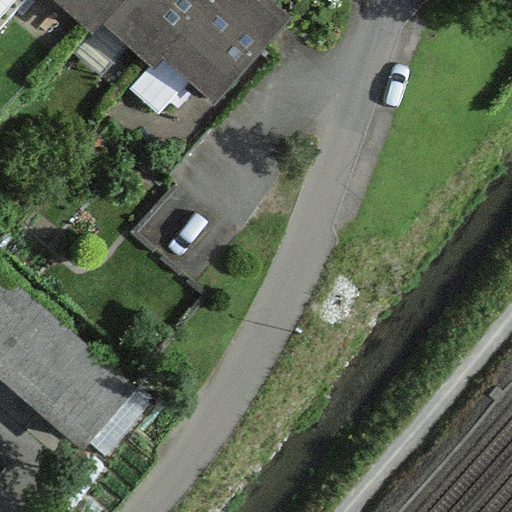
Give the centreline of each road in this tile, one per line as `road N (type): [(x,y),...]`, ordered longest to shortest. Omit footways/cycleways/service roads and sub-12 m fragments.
road 1 (residential): [(389,0),(316,239),(238,377),(138,511)]
road 2 (track): [(338,511),(511,305)]
